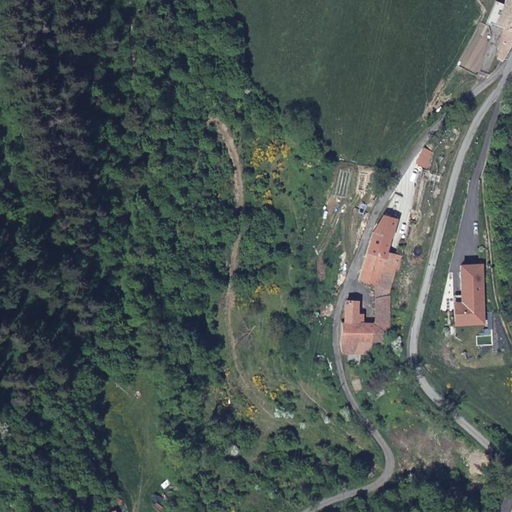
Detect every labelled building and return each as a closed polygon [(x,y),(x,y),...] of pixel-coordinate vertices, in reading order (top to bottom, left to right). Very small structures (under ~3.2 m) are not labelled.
[(511,0),(505,0),(502,9),(496,25),(506,29),(511,31),(511,0)] [(508,55),(511,45),(511,31),(506,29),(498,46),(500,47),(498,53),(500,55),(499,58),(503,60),(508,55)] [(397,219),(385,216),(372,231),(357,279),(374,285),(385,289),(391,289),(395,271),(400,272),(400,269),(386,266),(388,254),(397,219)] [(396,255),(388,254),(386,266),(400,269),(403,257),(396,255)] [(463,311),(455,312),(455,325),(484,324),(482,265),(461,266),(462,295),(463,311)] [(374,298),(390,297),(391,289),(385,289),(374,285),(374,298)] [(455,312),(463,311),(462,295),(454,296),(455,312)] [(370,342),(387,342),(390,330),(389,323),(374,323),(364,322),(364,314),(358,314),(357,296),(352,297),(349,297),(348,301),(345,301),(345,322),(341,323),(342,352),(370,353),(370,342)] [(374,323),(389,323),(390,297),(374,298),(374,323)]
